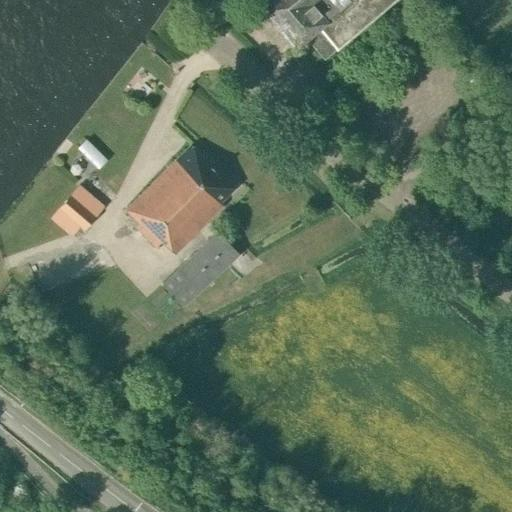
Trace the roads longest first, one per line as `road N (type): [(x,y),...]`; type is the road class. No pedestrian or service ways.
road 1 (unclassified): [(511,293),(216,41)]
road 2 (secondary): [(133,511),(0,410)]
